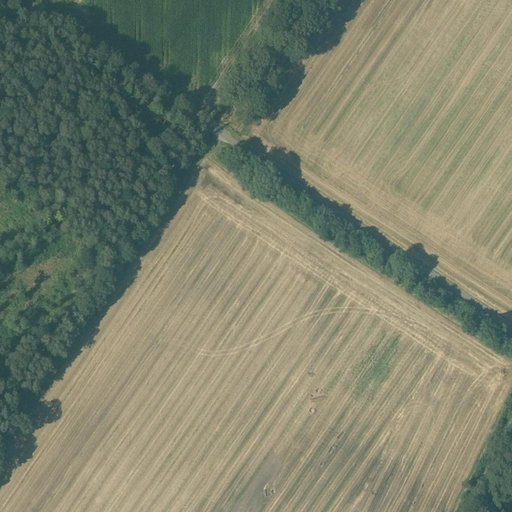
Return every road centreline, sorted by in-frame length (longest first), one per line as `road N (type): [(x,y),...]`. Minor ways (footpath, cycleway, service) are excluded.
road 1 (unclassified): [(25,0),(511,328)]
road 2 (track): [(219,129),(0,447)]
